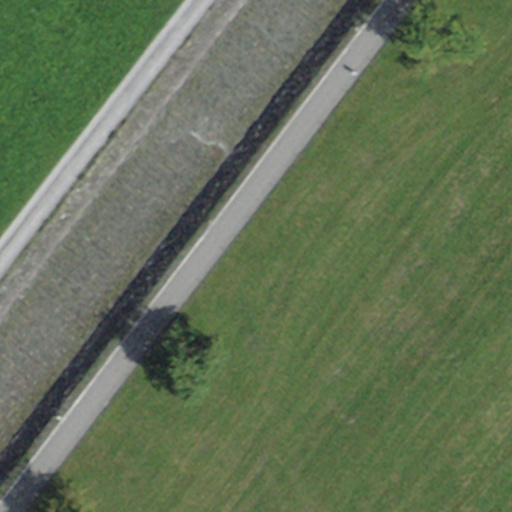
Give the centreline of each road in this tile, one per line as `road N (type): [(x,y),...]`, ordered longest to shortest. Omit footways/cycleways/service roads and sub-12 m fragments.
road 1 (residential): [(6,511),(400,0)]
road 2 (track): [(202,0),(0,264)]
